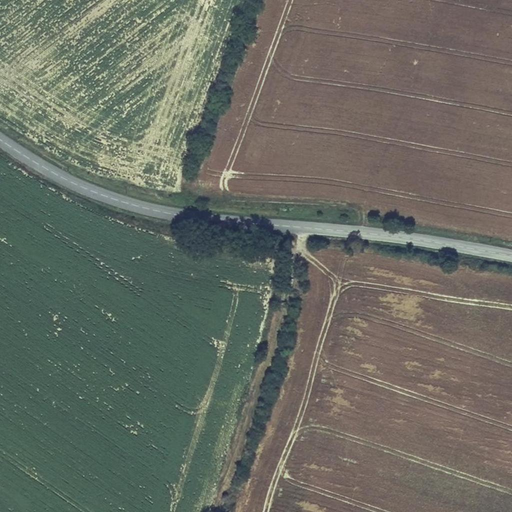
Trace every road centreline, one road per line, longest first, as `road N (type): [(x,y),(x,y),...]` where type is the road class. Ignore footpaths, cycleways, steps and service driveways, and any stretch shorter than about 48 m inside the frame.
road 1 (tertiary): [(511,254),(178,215),(75,183),(0,139)]
road 2 (track): [(217,511),(305,227)]
